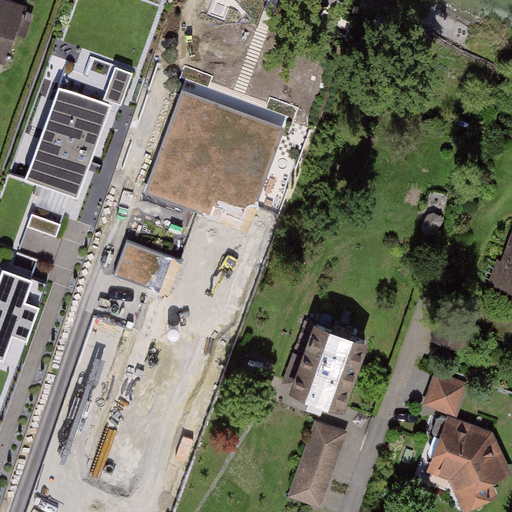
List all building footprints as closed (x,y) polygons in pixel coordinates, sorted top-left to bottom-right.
[(0,59),(7,62),(25,10),(0,1),(0,59)] [(133,73),(115,67),(103,101),(121,108),(133,73)] [(112,109),(58,89),(24,179),(77,200),(112,109)] [(286,129),(184,91),(145,195),(248,233),(286,129)] [(33,213),(28,226),(57,236),(61,223),(33,213)] [(511,241),(505,262),(499,260),(492,280),(511,287),(511,241)] [(179,261),(128,243),(116,276),(167,295),(179,261)] [(48,282),(0,265),(0,355),(19,362),(48,282)] [(475,316),(447,306),(436,337),(464,347),(475,316)] [(343,404),(365,341),(306,319),(283,382),(343,404)] [(466,384),(438,374),(428,401),(456,412),(466,384)] [(490,433),(441,415),(435,434),(442,436),(431,468),(452,475),(467,508),(495,496),(488,482),(508,473),(490,433)] [(325,504),(351,431),(320,420),(294,493),(325,504)]
